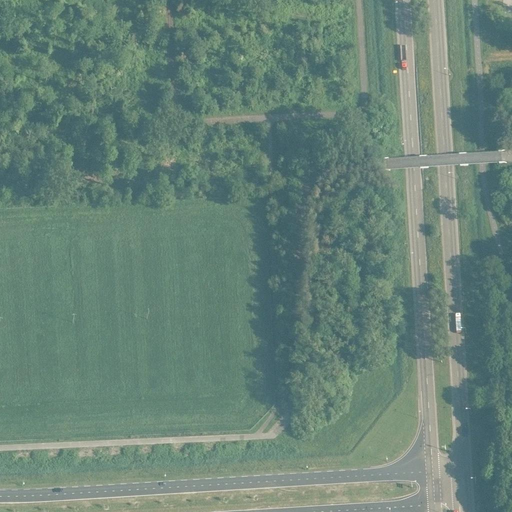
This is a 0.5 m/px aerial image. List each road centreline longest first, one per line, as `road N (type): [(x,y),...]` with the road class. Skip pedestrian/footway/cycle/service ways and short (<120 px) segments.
road 1 (secondary): [(466,449),(438,0)]
road 2 (secondary): [(406,0),(433,449)]
road 3 (secondary): [(355,479),(0,493)]
